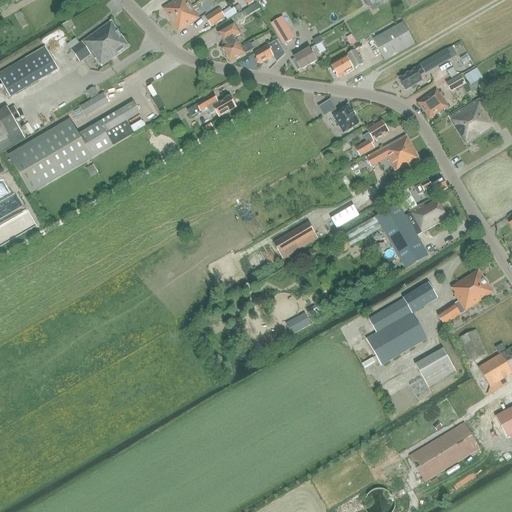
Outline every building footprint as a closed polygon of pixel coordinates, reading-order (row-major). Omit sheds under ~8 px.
[(170,21),(192,7),(187,0),(177,0),(162,9),(170,21)] [(365,0),(372,11),(384,5),(391,0),(365,0)] [(234,24),(235,23),(259,9),(257,5),(231,19),(234,24)] [(192,7),(170,21),(178,32),(199,18),(195,12),(198,10),(196,6),(193,9),(192,7)] [(205,18),(211,27),(225,18),(219,9),(205,18)] [(284,45),(295,38),(282,17),(271,24),(284,45)] [(82,43),(71,50),(80,63),(92,54),(100,67),(128,48),(129,49),(131,47),(111,21),(109,22),(110,23),(81,42),(82,43)] [(225,46),(238,40),(236,37),(240,34),(235,23),(234,24),(217,33),(225,46)] [(385,61),(415,44),(403,23),(373,40),(385,61)] [(340,36),(345,44),(350,41),(345,33),(340,36)] [(253,49),(251,44),(250,43),(242,48),(238,40),(225,46),(220,48),(229,64),(245,54),(253,49)] [(285,54),(277,40),(253,54),(260,65),(273,57),(277,63),(285,54)] [(251,44),(253,49),(259,47),(257,41),(251,44)] [(315,58),(321,54),(316,46),(310,49),(309,48),(293,58),(294,60),(292,61),(298,71),(300,70),(301,71),(317,61),(315,58)] [(25,59),(0,73),(0,80),(1,81),(11,98),(38,82),(38,81),(58,69),(45,47),(28,57),(25,59)] [(447,49),(433,57),(438,66),(449,60),(452,59),(447,49)] [(331,66),(330,68),(332,72),(334,72),(339,79),(354,70),(351,66),(353,64),(356,69),(363,64),(355,50),(347,55),(348,57),(347,58),(346,56),(330,65),(331,66)] [(425,73),(421,66),(399,79),(406,90),(422,81),(419,76),(425,73)] [(464,76),(470,86),(483,78),(477,69),(464,76)] [(452,80),(446,84),(451,93),(460,88),(461,87),(462,87),(466,85),(460,76),(458,77),(452,80)] [(85,97),(93,93),(89,85),(81,89),(85,97)] [(436,90),(417,103),(429,121),(437,115),(442,112),(449,107),(436,90)] [(86,117),(109,103),(103,94),(80,107),(86,117)] [(192,108),(187,111),(190,117),(196,114),(200,112),(201,112),(202,114),(208,110),(210,114),(215,112),(219,119),(237,108),(229,97),(219,103),(214,95),(196,105),(192,108)] [(151,96),(146,99),(152,108),(157,106),(151,96)] [(492,120),(479,99),(448,117),(465,146),(493,128),(490,121),(492,120)] [(330,100),(318,107),(324,116),(331,112),(332,115),(343,134),(359,124),(360,124),(359,123),(355,116),(356,116),(355,115),(355,116),(353,113),(353,112),(352,112),(348,105),(347,105),(337,112),(335,109),(336,109),(330,100)] [(71,123),(10,159),(32,195),(134,135),(126,122),(140,114),(134,103),(79,136),(71,123)] [(7,108),(0,112),(0,147),(22,134),(7,108)] [(366,142),(355,149),(360,157),(374,148),(371,144),(389,132),(382,121),(374,126),(373,124),(366,128),(367,130),(368,132),(363,136),(366,142)] [(196,126),(198,130),(207,126),(205,122),(196,126)] [(407,135),(366,158),(371,167),(388,158),(395,171),(402,168),(402,169),(420,160),(407,135)] [(162,141),(167,150),(174,146),(169,138),(162,141)] [(86,169),(91,177),(98,173),(93,165),(86,169)] [(420,184),(414,187),(418,195),(432,188),(435,195),(448,189),(442,178),(431,184),(429,180),(420,184)] [(398,205),(375,218),(381,229),(404,268),(405,270),(429,257),(417,236),(422,233),(447,219),(436,199),(424,205),(423,203),(417,206),(407,189),(400,193),(404,201),(410,211),(404,214),(398,205)] [(337,229),(367,211),(361,201),(331,219),(337,229)] [(0,244),(30,230),(21,212),(0,222),(0,244)] [(273,243),(283,260),(318,239),(309,223),(273,243)] [(464,312),(494,293),(488,285),(490,284),(486,277),(484,278),(479,269),(470,276),(451,289),(454,295),(453,295),(458,302),(454,305),(443,312),(438,315),(444,326),(461,315),(464,312)] [(413,314),(438,299),(429,284),(404,299),(368,320),(375,334),(365,339),(381,366),(427,340),(413,314)] [(476,331),(459,338),(470,362),(487,355),(476,331)] [(503,344),(495,348),(499,356),(478,368),(490,388),(511,374),(511,347),(507,351),(503,344)] [(415,365),(428,388),(456,372),(443,349),(415,365)] [(356,361),(359,368),(371,363),(368,356),(356,361)] [(511,407),(495,417),(507,438),(511,435),(511,407)] [(464,423),(409,456),(425,483),(480,449),(464,423)] [(396,506),(396,503),(396,499),(395,496),(393,492),(391,490),(387,487),(384,486),(378,485),(373,486),(370,487),(366,490),(364,492),(362,495),(361,499),(361,502),(361,506),(362,509),(363,511),(393,511),(395,510),(396,506)]
